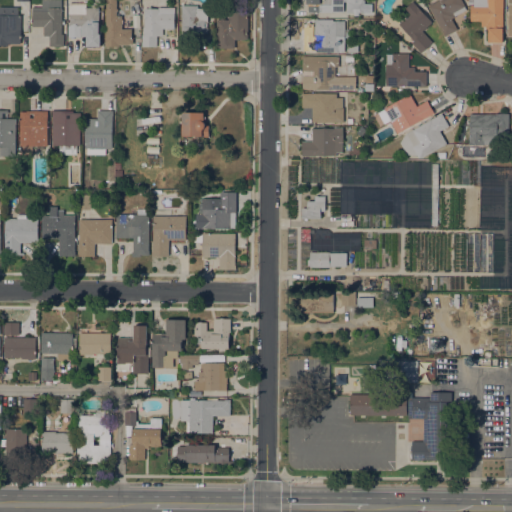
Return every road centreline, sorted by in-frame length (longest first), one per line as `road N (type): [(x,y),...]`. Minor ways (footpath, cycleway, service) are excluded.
road 1 (residential): [(266,511),(269,0)]
road 2 (residential): [(269,78),(0,80)]
road 3 (residential): [(267,292),(0,289)]
